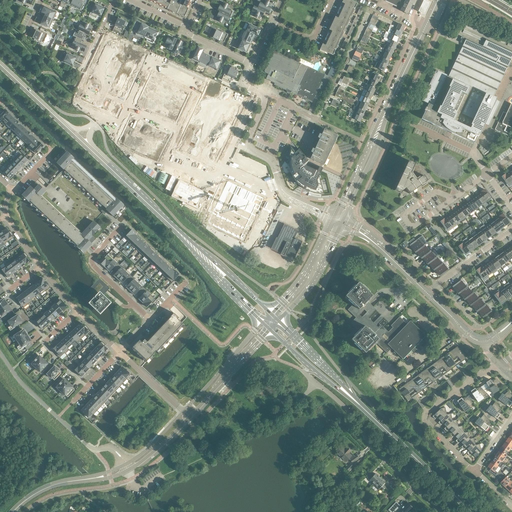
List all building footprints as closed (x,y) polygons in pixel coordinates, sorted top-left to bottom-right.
[(80,2),(81,0),(73,0),(70,7),(78,11),(82,3),(80,2)] [(164,0),(162,6),(167,9),(171,1),(171,0),(164,0)] [(180,0),(178,4),(180,5),(187,8),(188,8),(190,3),(184,0),(180,0)] [(269,13),(271,7),(269,6),(271,3),(263,0),(258,0),(258,1),(258,2),(260,3),(258,8),(254,6),(269,13)] [(333,56),(357,4),(349,0),(343,0),(333,23),(332,24),(319,51),(327,54),(328,53),(333,56)] [(383,0),(397,6),(396,8),(401,10),(400,11),(408,15),(414,0),(383,0)] [(431,3),(425,0),(424,0),(419,11),(425,15),(431,3)] [(171,1),(167,9),(172,12),(172,13),(175,14),(176,14),(181,16),(185,17),(187,12),(188,9),(188,8),(187,8),(180,5),(178,4),(177,3),(171,1)] [(222,6),(220,5),(217,11),(231,17),(234,11),(228,9),(229,6),(223,3),(222,6)] [(104,8),(95,4),(89,15),(96,18),(97,16),(100,17),(104,8)] [(268,13),(269,13),(254,6),(251,12),(254,13),(253,16),(259,19),(260,16),(262,17),(265,11),(268,13)] [(57,12),(44,7),(41,14),(53,19),(57,12)] [(231,17),(217,11),(219,12),(217,17),(218,18),(217,21),(223,24),(224,21),(227,22),(230,17),(231,17)] [(49,28),(53,19),(41,14),(44,15),(39,24),(49,28)] [(118,20),(113,29),(122,33),(125,27),(123,26),(126,20),(121,17),(119,20),(118,20)] [(76,29),(76,30),(88,35),(91,30),(89,29),(91,26),(85,23),(83,26),(80,24),(78,30),(76,29)] [(136,33),(145,38),(149,28),(140,24),(136,33)] [(248,24),(245,31),(257,37),(260,30),(248,24)] [(399,24),(396,30),(402,32),(405,27),(399,24)] [(390,26),(389,28),(392,30),(391,33),(390,34),(393,35),(400,38),(402,32),(396,30),(393,28),(390,26)] [(34,28),(31,35),(35,37),(34,38),(43,43),(47,34),(34,28)] [(158,32),(149,28),(145,38),(148,39),(147,40),(153,43),(153,42),(154,42),(158,32)] [(214,38),(224,43),(228,34),(221,31),(221,33),(212,28),(209,34),(215,37),(214,38)] [(85,34),(88,36),(88,35),(76,30),(73,37),(75,38),(74,41),(86,47),(87,46),(81,44),(82,41),(83,42),(85,37),(84,36),(85,34)] [(257,37),(245,31),(241,39),(238,38),(251,44),(255,36),(257,37)] [(384,36),(383,37),(384,38),(397,44),(400,38),(393,35),(390,34),(390,35),(385,33),(384,36)] [(107,36),(105,41),(117,47),(121,39),(115,36),(114,39),(107,36)] [(172,52),(178,40),(172,37),(171,39),(168,38),(165,44),(168,45),(167,48),(172,51),(172,52)] [(247,53),(251,44),(238,38),(234,47),(247,53)] [(384,39),(383,40),(387,41),(387,42),(389,43),(388,46),(394,49),(397,44),(384,38),(384,39)] [(425,111),(421,119),(422,119),(433,124),(446,130),(448,131),(452,133),(474,143),(474,142),(478,133),(479,134),(480,134),(482,130),(484,125),(488,127),(499,103),(495,101),(496,99),(493,97),(511,60),(511,56),(511,51),(486,39),(483,47),(479,45),(466,39),(449,76),(461,82),(469,86),(469,87),(452,79),(439,107),(437,106),(440,98),(437,97),(438,94),(447,75),(436,70),(422,101),(428,104),(426,108),(425,108),(424,110),(425,111)] [(182,46),(183,43),(178,40),(172,52),(178,55),(179,52),(180,53),(183,47),(182,46)] [(84,52),(86,47),(74,41),(71,47),(75,48),(74,49),(80,52),(81,51),(84,52)] [(105,41),(102,47),(109,50),(107,52),(113,55),(117,47),(105,41)] [(134,44),(130,53),(142,59),(144,53),(138,50),(139,47),(134,44)] [(378,45),(377,47),(379,48),(379,50),(382,51),(383,50),(386,51),(385,52),(392,55),(394,49),(388,46),(387,48),(384,47),(384,48),(378,45)] [(198,62),(204,50),(197,47),(191,59),(198,62)] [(207,66),(211,57),(203,53),(204,50),(198,62),(207,66)] [(274,51),(264,71),(265,73),(267,74),(268,74),(266,79),(274,83),(274,85),(286,91),(287,92),(287,91),(290,92),(290,93),(291,93),(302,98),(303,98),(306,99),(306,100),(312,103),(318,89),(322,91),(323,91),(325,87),(324,86),(326,86),(328,81),(328,79),(329,79),(329,78),(329,77),(325,75),(325,74),(320,72),(312,69),(314,65),(300,59),(299,63),(274,51)] [(100,52),(97,57),(109,63),(113,55),(107,52),(106,55),(100,52)] [(383,56),(383,58),(389,61),(391,56),(392,55),(385,52),(383,56)] [(76,57),(74,56),(66,53),(62,62),(72,66),(76,57)] [(130,53),(126,61),(132,64),(133,61),(139,64),(142,59),(130,53)] [(375,59),(374,61),(378,62),(380,63),(386,66),(389,61),(383,58),(380,57),(377,55),(375,59)] [(97,57),(95,63),(101,66),(100,69),(106,71),(109,63),(97,57)] [(220,61),(211,57),(207,66),(216,71),(220,61)] [(122,69),(124,70),(134,75),(137,69),(130,66),(132,64),(126,61),(122,69)] [(377,64),(375,68),(384,72),(386,66),(380,63),(378,62),(377,64)] [(232,78),(234,79),(237,72),(235,72),(237,69),(232,66),(229,72),(227,71),(226,74),(225,74),(222,80),(230,84),(232,78)] [(92,68),(90,74),(102,79),(106,71),(100,69),(98,71),(92,68)] [(119,74),(118,77),(124,80),(125,77),(132,80),(134,75),(124,70),(122,75),(119,74)] [(367,76),(366,77),(378,83),(381,77),(378,76),(379,74),(375,72),(372,74),(370,78),(367,76)] [(90,74),(87,79),(93,82),(92,85),(98,88),(102,79),(90,74)] [(118,77),(114,85),(126,91),(129,86),(123,83),(124,80),(118,77)] [(366,77),(365,80),(368,81),(367,84),(369,86),(376,89),(378,83),(366,77)] [(150,78),(148,83),(159,88),(162,83),(150,78)] [(148,83),(146,88),(155,92),(154,92),(157,93),(159,88),(148,83)] [(84,84),(82,90),(94,96),(98,88),(92,85),(91,87),(84,84)] [(210,84),(207,89),(218,94),(221,89),(210,84)] [(365,84),(364,88),(365,88),(365,90),(367,91),(373,94),(376,89),(369,86),(367,84),(365,84)] [(114,85),(110,94),(116,96),(117,94),(124,97),(126,91),(114,85)] [(146,88),(143,93),(152,97),(154,92),(155,92),(146,88)] [(207,89),(205,93),(215,98),(216,99),(216,98),(218,94),(207,89)] [(82,90),(79,96),(86,99),(84,101),(90,104),(94,96),(82,90)] [(176,90),(173,95),(184,100),(187,95),(176,90)] [(367,91),(364,97),(370,100),(373,94),(367,91)] [(143,93),(141,98),(152,103),(154,98),(155,98),(152,97),(143,93)] [(205,93),(203,98),(212,102),(213,103),(215,98),(205,93)] [(110,94),(107,102),(119,107),(121,102),(115,99),(116,96),(110,94)] [(231,94),(229,99),(240,104),(242,99),(238,97),(239,96),(234,94),(234,95),(231,94)] [(173,95),(171,100),(182,105),(184,100),(173,95)] [(362,103),(361,103),(368,106),(370,100),(364,97),(362,103)] [(141,98),(139,103),(150,108),(152,103),(141,98)] [(203,98),(201,103),(210,107),(210,106),(212,102),(203,98)] [(227,104),(228,104),(238,109),(240,104),(229,99),(227,104)] [(171,100),(169,105),(180,110),(182,105),(171,100)] [(355,100),(354,102),(358,103),(356,107),(359,108),(365,111),(368,106),(361,103),(362,103),(359,102),(355,100)] [(107,102),(103,110),(109,113),(110,110),(116,113),(119,107),(107,102)] [(201,103),(199,107),(209,112),(211,107),(210,106),(210,107),(201,103)] [(228,104),(226,109),(236,113),(238,109),(228,104)] [(511,104),(506,114),(503,112),(495,130),(508,136),(511,128),(511,104)] [(169,105),(166,110),(177,115),(180,110),(169,105)] [(199,107),(196,112),(206,116),(209,112),(199,107)] [(350,109),(350,111),(363,117),(365,111),(359,108),(356,107),(354,111),(350,109)] [(224,113),(224,114),(225,114),(234,118),(236,113),(226,109),(224,113)] [(5,110),(0,115),(0,118),(3,121),(9,114),(5,110)] [(166,110),(164,115),(175,120),(177,115),(166,110)] [(350,111),(349,112),(353,114),(351,118),(352,119),(355,121),(360,123),(363,117),(350,111)] [(196,112),(194,116),(205,122),(207,117),(208,117),(206,116),(196,112)] [(3,121),(1,123),(5,126),(6,124),(13,118),(9,114),(3,121)] [(225,114),(223,118),(231,123),(234,118),(225,114)] [(194,116),(192,121),(203,126),(205,122),(194,116)] [(13,118),(6,124),(10,128),(16,121),(13,118)] [(132,118),(129,123),(140,129),(143,123),(132,118)] [(220,123),(229,127),(231,123),(223,118),(220,123)] [(16,121),(10,128),(14,132),(20,125),(16,121)] [(218,122),(216,127),(227,132),(229,127),(220,123),(218,122)] [(129,123),(127,128),(138,133),(140,129),(129,123)] [(20,125),(14,132),(18,135),(24,128),(20,125)] [(190,126),(187,131),(197,136),(198,136),(201,131),(190,126)] [(216,127),(214,132),(225,137),(227,132),(216,127)] [(24,128),(18,135),(21,138),(21,139),(28,132),(24,128)] [(127,128),(124,133),(136,138),(138,133),(127,128)] [(157,130),(154,135),(165,140),(168,135),(157,130)] [(337,136),(324,130),(323,130),(321,136),(319,135),(318,138),(317,140),(316,140),(315,140),(314,141),(314,142),(313,144),(312,145),(312,146),(312,147),(313,148),(312,150),(311,153),(312,153),(310,159),(323,166),(337,136)] [(187,131),(185,136),(195,140),(197,136),(187,131)] [(21,138),(20,140),(24,144),(25,143),(25,142),(32,136),(28,132),(21,139),(21,138)] [(124,133),(122,138),(133,143),(136,138),(124,133)] [(154,135),(152,140),(163,145),(165,140),(154,135)] [(493,135),(490,140),(497,143),(499,138),(493,135)] [(32,136),(25,142),(25,143),(29,146),(35,139),(32,136)] [(185,136),(183,140),(192,144),(192,145),(194,146),(194,145),(196,141),(195,140),(185,136)] [(211,136),(209,141),(220,146),(222,142),(211,136)] [(122,138),(120,143),(124,145),(124,146),(128,148),(129,147),(131,148),(133,143),(122,138)] [(29,146),(27,147),(31,151),(39,143),(35,139),(29,146)] [(152,140),(150,145),(161,150),(163,145),(152,140)] [(183,140),(181,145),(190,149),(192,145),(192,144),(183,140)] [(207,146),(209,147),(218,151),(220,146),(209,141),(207,146)] [(39,143),(31,151),(35,155),(43,147),(39,143)] [(150,145),(147,150),(158,155),(161,150),(150,145)] [(181,145),(179,150),(190,155),(192,150),(190,149),(181,145)] [(481,146),(480,151),(488,154),(490,149),(481,146)] [(207,151),(207,152),(216,156),(218,151),(209,147),(207,151)] [(318,179),(319,179),(318,176),(322,168),(318,167),(308,162),(298,149),(297,150),(298,150),(294,153),(290,148),(289,149),(289,151),(289,152),(288,155),(288,157),(288,160),(287,160),(287,161),(288,161),(288,163),(288,164),(288,165),(289,168),(288,168),(289,170),(290,172),(290,173),(290,174),(292,176),(291,177),(292,178),(294,180),(295,182),(295,181),(297,184),(299,186),(298,185),(299,184),(300,185),(301,186),(304,187),(305,187),(306,186),(321,193),(317,179),(318,177),(318,179)] [(147,150),(145,155),(147,156),(146,157),(151,159),(151,158),(156,160),(158,155),(147,150)] [(205,151),(203,155),(214,160),(216,156),(207,152),(207,151),(205,150),(205,151)] [(31,187),(23,196),(28,201),(27,201),(32,204),(33,203),(35,205),(33,207),(37,209),(38,208),(40,210),(38,212),(43,214),(43,213),(45,215),(44,217),(48,220),(48,219),(49,218),(51,220),(49,222),(54,225),(54,224),(55,224),(57,226),(55,227),(59,230),(60,229),(62,231),(60,232),(65,235),(65,234),(67,236),(66,238),(70,240),(71,239),(73,241),(71,243),(76,245),(76,244),(78,246),(77,247),(83,253),(91,244),(91,243),(95,238),(92,236),(100,227),(94,222),(103,213),(104,214),(107,211),(115,218),(125,207),(117,199),(115,201),(72,160),(73,158),(65,151),(55,162),(63,169),(50,184),(49,185),(47,187),(44,190),(36,182),(35,183),(36,183),(32,188),(31,187)] [(20,153),(16,157),(24,164),(28,161),(20,153)] [(203,155),(200,160),(211,165),(214,160),(203,155)] [(16,157),(13,160),(21,168),(24,164),(16,157)] [(13,160),(9,164),(11,166),(11,165),(18,171),(21,168),(13,160)] [(422,167),(416,164),(408,161),(395,191),(407,196),(431,179),(422,167)] [(9,164),(6,167),(8,169),(14,175),(18,171),(11,165),(11,166),(9,164)] [(6,167),(2,171),(4,173),(6,176),(7,175),(11,179),(14,175),(8,169),(6,167)] [(511,185),(511,180),(507,174),(502,177),(505,181),(504,182),(509,188),(511,185)] [(222,179),(207,211),(212,213),(207,223),(244,240),(253,221),(258,210),(263,198),(222,179)] [(180,183),(174,196),(196,207),(203,193),(180,183)] [(485,190),(481,193),(487,201),(491,198),(485,190)] [(487,201),(481,193),(476,196),(482,204),(487,201)] [(482,204),(476,196),(472,199),(478,208),(482,204)] [(478,208),(472,199),(468,203),(473,211),(478,208)] [(473,211),(468,203),(463,206),(469,214),(473,211)] [(469,214),(463,206),(459,209),(465,217),(469,214)] [(465,217),(459,209),(454,212),(460,220),(462,222),(466,219),(465,217)] [(460,220),(454,212),(450,216),(456,224),(460,220)] [(503,214),(499,218),(505,226),(509,223),(503,214)] [(456,224),(450,216),(446,219),(453,229),(457,226),(456,224)] [(500,229),(505,226),(499,218),(494,221),(500,229)] [(453,229),(446,219),(441,222),(444,226),(443,227),(448,233),(453,229)] [(496,232),(500,229),(494,221),(490,224),(496,232)] [(294,260),(303,242),(295,238),(298,231),(284,224),(277,238),(276,238),(271,249),(294,260)] [(492,235),(496,232),(490,224),(486,227),(492,235)] [(487,239),(492,235),(486,227),(481,231),(487,239)] [(7,228),(2,232),(9,241),(13,238),(12,236),(13,235),(11,231),(9,232),(7,228)] [(135,235),(136,234),(132,230),(127,235),(127,234),(124,238),(128,242),(135,235)] [(483,242),(487,239),(481,231),(477,234),(483,242)] [(2,232),(0,233),(0,237),(3,242),(4,244),(9,241),(2,232)] [(478,245),(483,242),(477,234),(473,237),(478,245)] [(139,239),(135,235),(128,242),(132,245),(139,239)] [(414,239),(409,242),(411,244),(410,245),(412,247),(412,248),(415,252),(417,251),(425,245),(427,244),(427,243),(424,240),(424,239),(422,236),(415,241),(414,239)] [(474,248),(478,245),(473,237),(468,240),(474,248)] [(474,248),(468,240),(467,238),(462,241),(464,243),(470,252),(474,248)] [(136,249),(143,242),(139,239),(132,245),(136,249)] [(140,253),(147,246),(143,242),(136,249),(140,253)] [(425,245),(417,251),(418,253),(422,258),(423,257),(431,251),(428,247),(430,246),(428,242),(427,243),(427,244),(425,245)] [(465,255),(470,252),(464,243),(458,247),(461,251),(462,251),(465,255)] [(144,257),(150,250),(147,246),(140,253),(144,257)] [(511,257),(511,254),(508,248),(503,252),(509,260),(511,257)] [(431,251),(423,257),(424,259),(428,264),(429,263),(438,256),(439,256),(436,252),(437,252),(434,249),(431,251)] [(148,260),(154,253),(150,250),(144,257),(148,260)] [(18,255),(19,257),(25,265),(29,261),(27,258),(28,257),(25,253),(24,254),(22,252),(18,255)] [(509,260),(503,252),(499,255),(505,263),(509,260)] [(152,264),(158,257),(154,253),(148,260),(152,264)] [(105,268),(114,259),(109,254),(104,258),(105,259),(101,264),(105,268)] [(505,263),(499,255),(495,258),(501,266),(505,263)] [(438,256),(429,263),(430,265),(431,265),(434,270),(435,269),(443,263),(438,256)] [(25,265),(19,257),(15,260),(21,268),(25,265)] [(156,268),(162,261),(158,257),(152,264),(156,268)] [(501,266),(495,258),(490,261),(496,269),(501,266)] [(115,270),(120,265),(118,263),(117,263),(113,260),(114,259),(105,268),(110,272),(113,268),(115,270)] [(15,260),(11,264),(16,271),(21,268),(15,260)] [(160,271),(166,264),(162,261),(156,268),(160,271)] [(498,271),(496,269),(490,261),(486,264),(492,272),(493,274),(498,271)] [(16,271),(11,264),(9,262),(5,265),(5,266),(12,274),(16,271)] [(443,263),(435,269),(437,271),(440,276),(449,269),(444,262),(443,263)] [(164,275),(170,268),(166,264),(160,271),(164,275)] [(492,272),(486,264),(482,268),(488,276),(492,272)] [(118,280),(127,270),(122,266),(122,267),(120,265),(115,270),(117,272),(114,276),(118,280)] [(12,274),(5,266),(0,269),(0,270),(3,274),(4,273),(7,278),(12,274)] [(174,272),(170,268),(164,275),(168,279),(174,272)] [(488,276),(482,268),(477,271),(480,275),(479,276),(482,280),(488,276)] [(127,271),(127,270),(118,280),(122,284),(126,280),(128,282),(132,277),(130,275),(129,275),(126,272),(127,271)] [(175,279),(179,275),(175,271),(174,272),(168,279),(172,283),(175,280),(175,279)] [(135,279),(132,277),(128,282),(130,284),(126,287),(130,291),(138,283),(134,280),(135,279)] [(82,297),(89,303),(100,315),(109,305),(111,303),(103,295),(110,288),(99,278),(95,283),(82,297)] [(43,279),(38,282),(45,291),(51,287),(47,282),(46,283),(43,279)] [(453,286),(455,289),(458,293),(460,293),(466,287),(461,280),(453,286)] [(45,291),(38,282),(34,285),(40,293),(39,293),(41,295),(45,291)] [(410,322),(407,325),(399,317),(391,326),(393,328),(388,333),(381,325),(378,328),(376,326),(377,324),(375,323),(374,322),(373,323),(367,318),(375,310),(370,305),(367,302),(372,296),(359,282),(345,296),(353,305),(348,310),(356,318),(351,323),(359,331),(351,340),(365,353),(376,342),(387,353),(391,348),(394,351),(403,359),(411,350),(414,352),(416,350),(414,348),(418,344),(425,336),(410,322)] [(142,287),(138,283),(130,291),(135,295),(138,292),(140,294),(145,289),(143,286),(142,287)] [(40,293),(34,285),(30,289),(35,296),(39,293),(40,293)] [(467,286),(466,287),(460,293),(464,299),(466,298),(473,293),(472,293),(467,286)] [(505,288),(500,292),(506,300),(511,296),(505,288)] [(35,296),(30,289),(25,292),(31,299),(35,296)] [(143,303),(152,294),(147,290),(145,289),(140,294),(142,296),(139,299),(143,303)] [(499,290),(493,294),(496,299),(497,300),(498,300),(501,304),(506,300),(500,292),(499,290)] [(31,299),(25,292),(21,295),(28,304),(33,301),(31,299)] [(479,299),(478,299),(473,292),(472,293),(473,293),(466,298),(471,305),(472,304),(479,299)] [(152,294),(143,303),(147,307),(151,303),(153,304),(156,300),(151,295),(152,294)] [(28,304),(21,295),(17,298),(20,303),(19,304),(21,307),(22,306),(24,308),(28,304)] [(59,297),(54,302),(62,311),(66,307),(63,303),(64,302),(59,297)] [(486,304),(482,300),(481,300),(480,298),(478,299),(479,299),(472,304),(477,311),(478,310),(486,304)] [(377,309),(380,312),(386,305),(381,301),(379,304),(380,305),(377,309)] [(62,311),(54,302),(50,306),(58,314),(62,311)] [(487,303),(486,304),(478,310),(483,317),(492,310),(487,303)] [(6,314),(10,311),(11,310),(7,305),(0,309),(0,314),(2,317),(6,315),(6,314)] [(58,314),(50,306),(46,309),(54,318),(58,314)] [(54,318),(46,309),(42,313),(44,315),(50,322),(54,318)] [(184,326),(183,324),(179,321),(177,319),(178,318),(173,313),(169,317),(146,341),(142,338),(139,341),(138,339),(130,348),(145,362),(153,354),(153,353),(155,351),(158,353),(184,326)] [(44,315),(40,318),(40,319),(46,325),(50,322),(44,315)] [(22,322),(21,319),(18,316),(15,317),(12,319),(9,322),(8,323),(10,326),(11,325),(12,327),(13,329),(15,328),(14,327),(22,322)] [(40,319),(40,318),(39,317),(33,322),(37,326),(39,325),(42,329),(46,325),(40,319)] [(81,323),(77,327),(85,335),(89,332),(88,330),(89,329),(85,325),(84,326),(81,323)] [(85,335),(77,327),(73,331),(81,339),(85,335)] [(27,336),(26,333),(24,330),(22,331),(20,328),(16,330),(17,333),(14,335),(16,338),(15,339),(17,342),(27,336)] [(81,339),(73,331),(69,334),(75,341),(77,343),(81,339)] [(75,341),(69,334),(65,338),(72,345),(75,341)] [(26,345),(30,342),(31,341),(27,336),(17,342),(20,346),(20,345),(23,348),(27,346),(26,345)] [(72,345),(65,338),(61,342),(68,348),(72,345)] [(68,348),(61,342),(57,345),(65,353),(64,353),(65,354),(69,350),(68,348)] [(102,342),(97,347),(104,353),(108,349),(104,346),(105,345),(102,342)] [(65,353),(57,345),(53,349),(57,353),(56,354),(59,358),(64,353),(65,353)] [(97,347),(95,345),(91,349),(93,351),(100,357),(104,353),(97,347)] [(457,347),(450,352),(455,358),(457,357),(458,358),(458,357),(462,362),(466,359),(457,347)] [(93,351),(90,354),(90,355),(96,361),(100,357),(93,351)] [(452,360),(455,358),(450,352),(443,357),(451,370),(456,366),(452,362),(453,361),(452,360)] [(90,355),(90,354),(88,353),(84,357),(86,359),(93,365),(96,361),(90,355)] [(36,368),(44,360),(39,356),(36,354),(29,361),(32,364),(31,364),(36,368)] [(451,370),(443,357),(435,363),(440,369),(442,367),(443,368),(447,373),(451,370)] [(93,365),(86,359),(82,362),(89,369),(93,365)] [(50,367),(47,365),(48,364),(44,360),(36,368),(40,372),(41,372),(43,374),(50,367)] [(82,362),(81,361),(77,365),(77,366),(77,365),(85,373),(89,369),(82,362)] [(437,371),(440,369),(435,363),(428,368),(437,380),(441,377),(438,372),(437,371)] [(77,365),(77,366),(72,371),(76,374),(77,373),(81,377),(85,373),(77,365)] [(61,373),(59,371),(59,370),(55,366),(47,374),(51,379),(52,378),(54,381),(61,373)] [(129,374),(130,373),(127,370),(126,371),(122,367),(118,371),(127,379),(131,375),(129,374)] [(437,380),(428,368),(421,373),(425,380),(428,378),(429,379),(429,378),(432,383),(437,380)] [(127,379),(118,371),(115,374),(114,373),(113,375),(114,376),(114,375),(123,383),(127,379)] [(423,381),(425,380),(421,373),(413,379),(422,391),(427,388),(423,383),(423,382),(423,381)] [(123,383),(114,375),(114,376),(111,379),(119,387),(123,383)] [(61,392),(68,383),(64,379),(63,380),(61,378),(54,385),(57,387),(56,387),(61,392)] [(119,387),(111,379),(108,382),(107,381),(105,383),(106,384),(107,383),(116,391),(119,387)] [(422,391),(413,379),(406,384),(411,390),(413,388),(414,389),(418,394),(422,391)] [(497,380),(496,379),(493,381),(494,382),(492,383),(490,380),(486,383),(493,394),(499,390),(497,389),(501,385),(501,383),(500,382),(499,381),(497,380)] [(75,390),(72,388),(73,387),(68,383),(61,392),(65,396),(65,395),(68,398),(75,390)] [(116,391),(107,383),(106,384),(103,387),(112,395),(116,391)] [(408,392),(411,390),(406,384),(399,389),(408,401),(412,398),(409,393),(408,392)] [(112,395),(103,387),(101,390),(100,389),(98,391),(99,392),(100,391),(108,399),(112,395)] [(472,394),(467,397),(470,400),(474,396),(478,402),(483,398),(482,397),(486,393),(487,394),(481,387),(478,389),(478,390),(477,391),(475,388),(473,390),(471,391),(472,394)] [(108,399),(100,391),(99,392),(96,395),(105,403),(108,399)] [(511,400),(511,398),(511,395),(510,393),(509,392),(508,392),(504,395),(502,394),(498,399),(509,407),(511,403),(511,402),(510,401),(511,399),(511,400)] [(105,403),(96,395),(93,398),(92,397),(90,399),(91,400),(92,399),(101,407),(105,403)] [(469,407),(472,403),(474,404),(470,400),(467,397),(464,399),(465,400),(463,401),(461,398),(457,401),(465,412),(470,408),(469,407)] [(101,407),(92,399),(91,400),(89,403),(97,411),(101,407)] [(490,406),(486,411),(497,419),(500,415),(498,413),(499,411),(499,412),(501,409),(495,402),(496,404),(492,407),(490,406)] [(97,411),(89,403),(86,406),(84,404),(83,405),(85,407),(93,415),(97,411)] [(93,415),(85,407),(81,411),(85,415),(84,416),(87,419),(88,418),(90,419),(93,415)] [(440,421),(447,415),(445,408),(441,409),(433,417),(435,419),(437,417),(440,421)] [(446,427),(453,421),(451,414),(447,415),(440,421),(438,423),(441,425),(443,423),(446,427)] [(488,424),(490,421),(484,414),(484,415),(485,416),(481,419),(479,418),(475,423),(486,431),(489,427),(486,425),(488,424)] [(452,433),(458,427),(457,420),(453,421),(446,427),(444,429),(447,431),(449,430),(452,433)] [(458,439),(464,433),(462,426),(458,427),(452,433),(450,435),(452,438),(454,436),(458,439)] [(463,445),(470,439),(468,432),(464,433),(458,439),(456,441),(458,444),(460,442),(463,445)] [(469,451),(476,445),(474,438),(470,439),(463,445),(461,447),(464,450),(466,448),(469,451)] [(511,448),(511,445),(506,442),(504,445),(504,444),(503,446),(503,447),(510,452),(511,448)] [(476,445),(469,451),(467,453),(470,456),(472,454),(475,458),(482,452),(480,444),(476,445)] [(355,457),(350,452),(351,451),(347,448),(345,450),(341,446),(336,452),(346,462),(349,459),(350,460),(352,463),(359,458),(357,455),(355,457)] [(510,452),(503,447),(502,447),(501,449),(499,452),(506,457),(510,452)] [(506,457),(499,452),(497,455),(497,454),(496,456),(496,457),(502,462),(506,457)] [(505,463),(502,462),(496,457),(495,458),(495,457),(493,459),(494,459),(492,462),(499,467),(501,469),(505,463)] [(499,467),(492,462),(490,465),(490,464),(488,466),(489,466),(488,467),(491,469),(490,471),(497,476),(498,473),(496,471),(499,467)] [(367,478),(374,484),(380,478),(376,474),(374,476),(371,474),(367,478)] [(506,487),(511,481),(507,477),(501,483),(503,485),(503,486),(505,487),(506,487)] [(385,483),(380,478),(374,484),(378,488),(377,489),(378,490),(379,489),(382,491),(385,487),(383,485),(385,483)] [(410,511),(413,509),(414,509),(407,502),(407,503),(403,507),(401,505),(400,506),(396,502),(388,510),(389,511),(410,511)]
